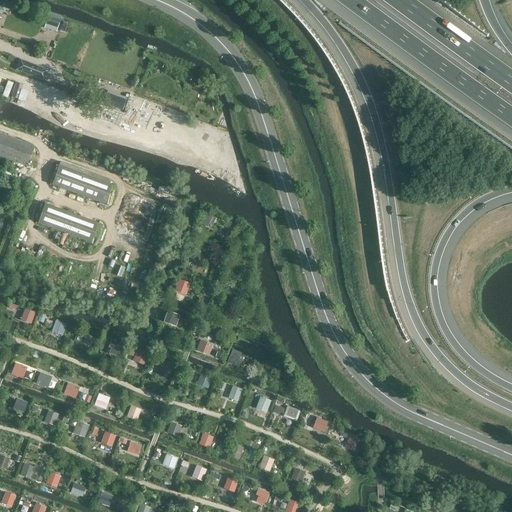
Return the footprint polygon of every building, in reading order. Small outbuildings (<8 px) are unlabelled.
[(58,28),(60,20),(48,17),(46,24),(58,28)] [(49,70),(21,60),(17,71),(45,81),(49,70)] [(26,86),(15,83),(12,97),(22,100),(26,86)] [(114,96),(107,94),(103,103),(122,110),(125,102),(113,98),(114,96)] [(29,161),(34,147),(0,134),(0,156),(27,167),(28,164),(29,161)] [(105,205),(112,185),(59,166),(52,185),(105,205)] [(98,224),(64,211),(45,204),(38,223),(91,243),(98,224)] [(216,218),(204,213),(200,225),(212,229),(216,218)] [(203,249),(192,245),(187,258),(198,262),(203,249)] [(185,294),(189,284),(179,280),(175,291),(185,294)] [(25,308),(21,320),(32,323),(36,311),(25,308)] [(180,315),(169,311),(164,322),(175,327),(180,315)] [(62,335),(66,325),(56,321),(53,332),(62,335)] [(93,341),(95,336),(87,332),(85,338),(93,341)] [(126,345),(111,339),(109,346),(111,347),(109,354),(121,358),(126,345)] [(213,345),(201,341),(197,351),(209,356),(213,345)] [(242,354),(232,350),(227,362),(239,367),(242,359),(240,358),(242,354)] [(144,365),(148,355),(137,351),(134,361),(144,365)] [(170,375),(173,365),(163,361),(159,371),(170,375)] [(12,373),(24,378),(28,366),(16,362),(12,373)] [(53,378),(40,373),(36,383),(48,388),(53,378)] [(206,389),(210,379),(201,375),(197,385),(206,389)] [(64,394),(76,398),(80,386),(68,382),(64,394)] [(242,390),(233,386),(228,398),(238,402),(242,390)] [(109,398),(98,394),(94,405),(104,409),(109,398)] [(27,402),(12,396),(8,407),(24,413),(27,402)] [(267,408),(270,401),(261,398),(258,405),(267,408)] [(127,416),(137,420),(142,409),(131,405),(127,416)] [(301,412),(289,407),(285,417),(297,421),(301,412)] [(44,421),(55,425),(60,414),(49,409),(44,421)] [(62,423),(76,426),(78,419),(64,416),(62,423)] [(323,432),(327,423),(317,419),(313,428),(323,432)] [(167,431),(178,436),(183,426),(171,421),(167,431)] [(84,437),(88,426),(78,423),(75,433),(84,437)] [(106,430),(101,442),(112,447),(117,435),(106,430)] [(203,432),(199,444),(210,448),(214,436),(203,432)] [(356,451),(361,440),(352,436),(347,446),(356,451)] [(138,456),(142,446),(131,442),(127,452),(138,456)] [(239,459),(243,449),(233,445),(229,456),(239,459)] [(0,454),(0,467),(7,469),(10,457),(0,454)] [(177,459),(166,455),(162,466),(173,470),(177,459)] [(270,471),(275,459),(264,455),(260,468),(270,471)] [(30,478),(35,466),(24,462),(20,474),(30,478)] [(208,470),(196,466),(191,478),(203,482),(208,470)] [(301,482),(304,473),(295,470),(292,479),(301,482)] [(56,487),(60,477),(50,473),(46,484),(56,487)] [(224,488),(236,492),(239,480),(227,476),(224,488)] [(75,481),(71,491),(83,496),(87,486),(75,481)] [(264,505),(268,494),(258,490),(256,496),(258,496),(256,502),(264,505)] [(11,507),(15,496),(6,493),(2,503),(11,507)] [(113,497),(101,493),(98,503),(110,507),(113,497)] [(286,511),(296,511),(299,504),(290,501),(286,511)]
